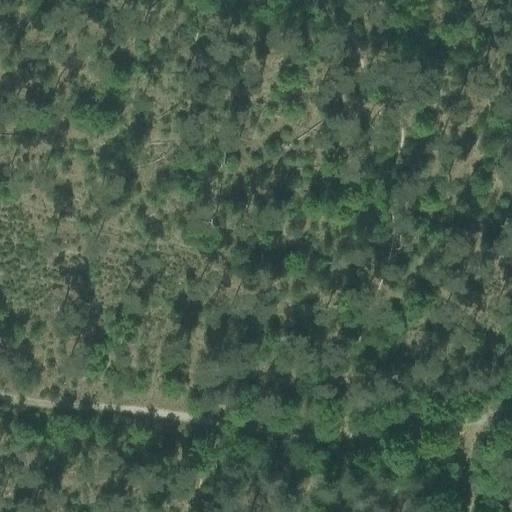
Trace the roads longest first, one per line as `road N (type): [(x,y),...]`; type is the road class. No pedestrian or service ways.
road 1 (track): [(210,421),(0,399)]
road 2 (track): [(335,438),(511,411)]
